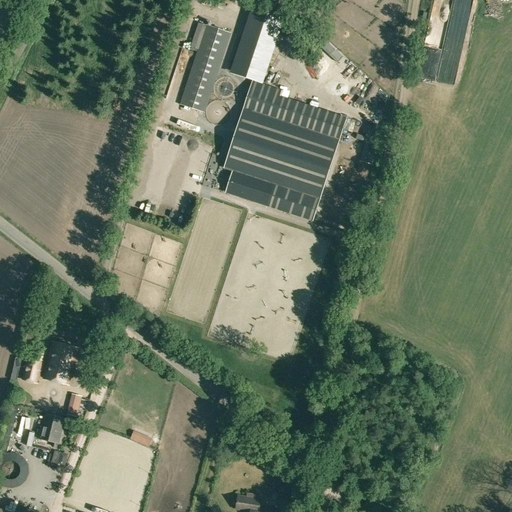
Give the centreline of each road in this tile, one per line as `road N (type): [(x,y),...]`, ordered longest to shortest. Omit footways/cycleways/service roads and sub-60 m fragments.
road 1 (track): [(416,0),(327,483)]
road 2 (tertiary): [(362,511),(0,223)]
